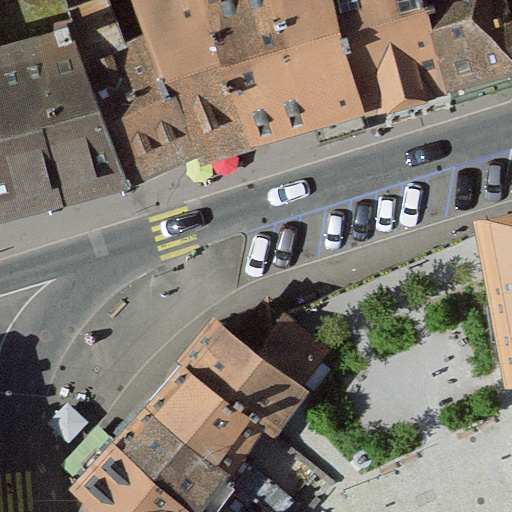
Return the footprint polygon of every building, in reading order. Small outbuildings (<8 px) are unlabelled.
[(0,0),(0,218),(124,188),(61,0),(0,0)] [(61,0),(124,188),(198,155),(145,0),(61,0)] [(145,0),(198,155),(251,139),(210,0),(145,0)] [(210,0),(251,139),(318,120),(290,0),(210,0)] [(290,0),(318,120),(376,113),(344,0),(290,0)] [(344,0),(376,113),(461,90),(441,0),(344,0)] [(441,0),(461,90),(511,71),(511,40),(502,0),(441,0)] [(511,302),(511,219),(483,227),(497,306),(511,302)] [(511,380),(511,302),(497,306),(510,381),(511,380)] [(219,305),(183,349),(219,379),(268,420),(279,429),(309,394),(299,385),(324,355),(276,315),(258,338),(219,305)] [(219,379),(183,349),(146,393),(182,423),(219,379)] [(268,420),(219,379),(182,423),(232,464),(268,420)] [(182,423),(146,393),(111,435),(147,465),(182,423)] [(232,464),(182,423),(147,465),(197,506),(232,464)] [(147,465),(111,435),(70,484),(77,490),(103,511),(191,511),(197,506),(147,465)] [(103,511),(77,490),(69,511),(103,511)]
